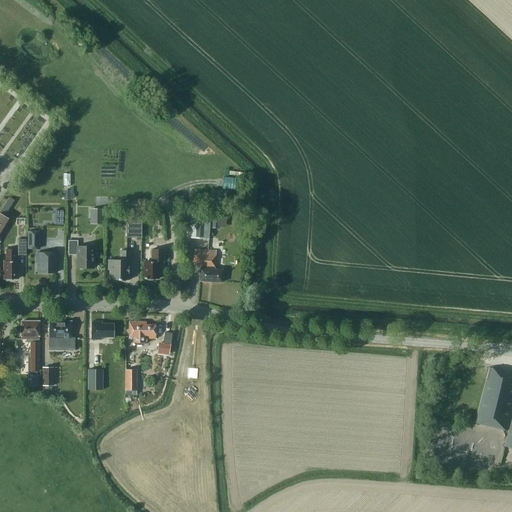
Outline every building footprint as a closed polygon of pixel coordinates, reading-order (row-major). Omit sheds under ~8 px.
[(112,74),(117,85),(126,80),(121,70),(112,74)] [(236,178),(224,177),(223,190),(235,191),(236,178)] [(64,191),(64,200),(71,200),(71,198),(74,198),(74,194),(73,194),(71,194),(71,191),(70,191),(64,191)] [(0,214),(4,217),(14,200),(9,197),(0,211),(0,214)] [(90,207),(90,223),(100,222),(100,207),(90,207)] [(55,209),(54,221),(63,222),(64,209),(55,209)] [(141,210),(136,210),(136,215),(126,215),(126,237),(140,237),(141,210)] [(0,232),(8,219),(4,217),(0,214),(0,232)] [(188,238),(208,239),(210,215),(190,214),(188,238)] [(211,226),(219,226),(220,216),(211,216),(211,226)] [(29,232),(29,249),(39,249),(39,232),(29,232)] [(17,240),(17,255),(26,255),(26,240),(17,240)] [(77,268),(94,268),(94,257),(95,257),(95,247),(77,247),(77,241),(68,240),(68,255),(77,255),(77,268)] [(17,261),(15,261),(15,249),(6,249),(6,261),(4,261),(4,279),(6,279),(6,281),(11,281),(11,279),(17,279),(17,261)] [(159,262),(163,262),(163,249),(151,249),(151,262),(144,262),(144,279),(147,279),(148,280),(152,280),(153,279),(158,279),(158,269),(159,268),(159,262)] [(199,281),(222,283),(223,270),(214,269),(216,251),(194,249),(193,266),(200,266),(199,281)] [(128,268),(130,268),(130,251),(120,250),(120,260),(108,259),(108,270),(110,270),(109,280),(128,280),(128,268)] [(55,260),(58,260),(58,253),(36,253),(36,262),(38,262),(38,273),(55,273),(55,260)] [(28,371),(38,371),(39,321),(21,321),(20,339),(26,339),(26,343),(30,343),(30,357),(28,357),(28,371)] [(63,347),(70,347),(70,338),(71,338),(71,322),(49,321),(49,338),(43,338),(43,364),(56,364),(56,350),(58,350),(58,341),(63,341),(63,347)] [(102,322),(91,322),(91,340),(102,340),(102,337),(113,337),(113,324),(102,324),(102,322)] [(155,339),(155,325),(143,325),(143,322),(129,322),(129,338),(133,338),(133,343),(136,345),(142,345),(145,343),(146,341),(146,339),(155,339)] [(171,344),(172,333),(164,332),(163,343),(170,344),(171,344)] [(89,364),(106,364),(106,349),(89,349),(89,364)] [(42,368),(42,386),(53,386),(53,368),(42,368)] [(511,373),(490,368),(475,423),(509,431),(505,447),(511,448),(511,373)] [(103,370),(88,370),(88,390),(103,390),(103,370)] [(136,370),(125,370),(125,391),(136,391),(136,370)] [(39,387),(39,375),(26,375),(26,387),(39,387)]
